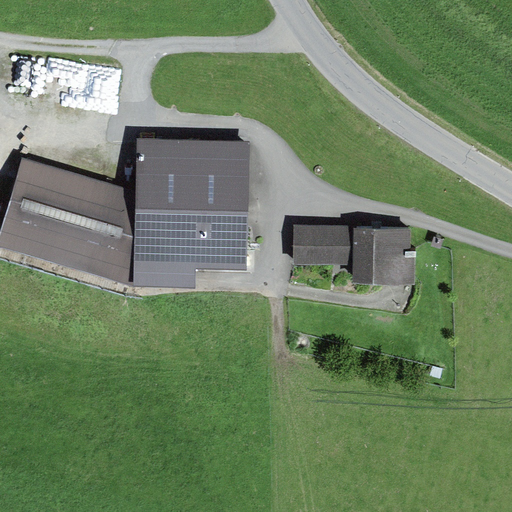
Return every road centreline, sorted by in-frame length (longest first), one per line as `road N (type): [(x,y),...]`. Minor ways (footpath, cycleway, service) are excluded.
road 1 (track): [(0,40),(161,51),(262,48),(305,34)]
road 2 (tertiary): [(286,0),(305,34),(401,127),(511,193)]
